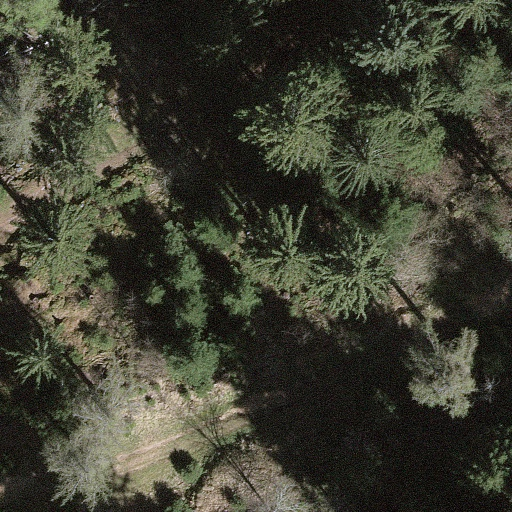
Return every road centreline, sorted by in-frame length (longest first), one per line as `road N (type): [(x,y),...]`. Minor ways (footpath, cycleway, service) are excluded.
road 1 (track): [(511,275),(456,310),(214,419),(110,456),(0,480)]
road 2 (track): [(0,233),(216,95),(340,0)]
